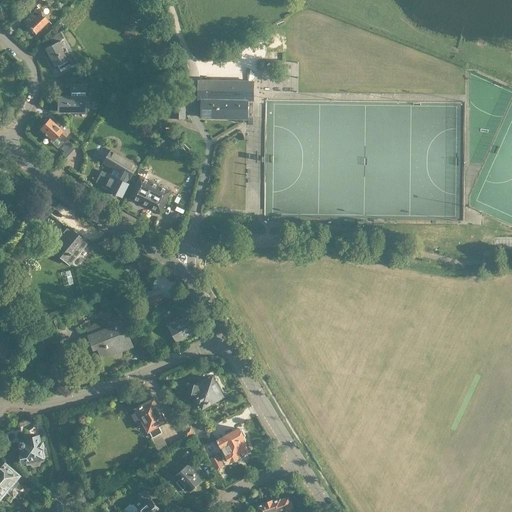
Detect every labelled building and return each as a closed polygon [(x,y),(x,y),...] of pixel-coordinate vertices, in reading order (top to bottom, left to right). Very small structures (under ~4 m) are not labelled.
[(23,21),(35,33),(48,20),(36,9),(23,21)] [(49,38),(52,44),(60,40),(63,38),(60,32),(49,38)] [(54,66),(56,65),(60,72),(73,65),(72,64),(76,62),(72,56),(66,59),(60,48),(63,46),(60,40),(52,44),(45,49),(54,66)] [(202,99),(202,117),(248,118),(248,99),(253,99),(253,100),(254,82),(199,81),(199,99),(202,99)] [(186,95),(170,95),(170,120),(186,120),(186,95)] [(85,113),(85,111),(85,96),(56,97),(56,113),(85,113)] [(62,142),(61,141),(71,130),(63,123),(62,123),(57,118),(54,120),(55,121),(54,122),(49,118),(39,129),(51,140),(50,141),(56,148),(62,142)] [(113,149),(105,161),(115,167),(111,174),(127,182),(129,177),(129,178),(136,167),(125,160),(126,158),(113,149)] [(103,187),(123,197),(130,183),(127,182),(111,174),(110,173),(103,187)] [(161,212),(171,191),(140,176),(130,197),(161,212)] [(48,247),(69,265),(87,243),(66,226),(48,247)] [(150,298),(152,305),(163,303),(161,295),(150,298)] [(94,349),(98,347),(102,357),(124,348),(123,344),(132,341),(121,315),(107,320),(107,322),(87,329),(89,334),(88,334),(94,349)] [(180,316),(168,322),(178,342),(198,331),(197,329),(199,327),(200,326),(200,325),(200,324),(200,322),(199,320),(198,318),(197,317),(196,317),(194,317),(192,317),(191,317),(190,316),(182,320),(180,316)] [(188,390),(189,393),(192,394),(192,395),(199,408),(202,407),(202,408),(223,396),(216,383),(216,381),(214,379),(213,378),(212,378),(211,378),(208,379),(208,381),(200,385),(195,384),(192,383),(190,384),(188,390)] [(154,400),(152,401),(152,399),(146,402),(147,404),(143,406),(143,405),(140,407),(138,409),(139,411),(135,412),(139,420),(141,419),(148,433),(150,432),(153,437),(151,438),(159,452),(168,446),(161,433),(162,432),(159,427),(168,422),(162,412),(160,409),(159,409),(154,400)] [(191,426),(195,433),(195,434),(197,433),(210,426),(204,415),(199,417),(198,414),(193,418),(194,420),(197,425),(192,428),(191,426)] [(195,433),(191,426),(183,431),(185,434),(187,437),(195,433)] [(210,426),(197,433),(202,443),(215,436),(210,426)] [(222,449),(230,462),(243,455),(243,454),(248,452),(247,448),(248,448),(246,446),(247,443),(246,441),(245,438),(246,435),(242,429),(240,428),(239,428),(215,441),(219,449),(221,448),(222,449)] [(45,460),(46,459),(44,448),(45,448),(44,441),(41,442),(39,435),(32,437),(33,440),(24,442),(22,440),(20,445),(22,446),(23,451),(20,451),(23,464),(27,463),(27,465),(30,465),(32,467),(40,466),(42,462),(45,461),(45,460)] [(200,455),(192,447),(188,451),(184,455),(188,460),(193,456),(196,459),(200,455)] [(225,466),(218,454),(210,458),(216,471),(225,466)] [(10,493),(15,497),(19,492),(14,488),(15,487),(13,486),(22,476),(5,462),(5,463),(0,459),(0,484),(7,491),(8,490),(10,491),(8,493),(9,494),(10,493)] [(176,481),(186,492),(191,487),(193,489),(203,480),(198,475),(202,469),(195,465),(193,467),(189,463),(175,476),(178,479),(176,481)] [(22,478),(30,487),(35,483),(27,474),(22,478)] [(7,491),(0,484),(0,501),(7,493),(14,498),(15,497),(10,493),(9,494),(8,493),(10,491),(8,490),(7,491)] [(162,493),(173,504),(177,500),(167,489),(162,493)] [(141,511),(159,511),(162,510),(145,492),(133,503),(139,508),(138,508),(141,511)] [(61,499),(64,511),(75,511),(89,504),(83,495),(61,499)] [(276,511),(290,511),(293,511),(292,508),(293,508),(290,498),(289,499),(289,497),(281,500),(280,499),(273,501),(276,511)] [(64,511),(61,499),(53,501),(53,503),(50,500),(42,511),(43,511),(64,511)] [(266,511),(276,511),(273,501),(273,500),(264,503),(264,504),(266,511)]
